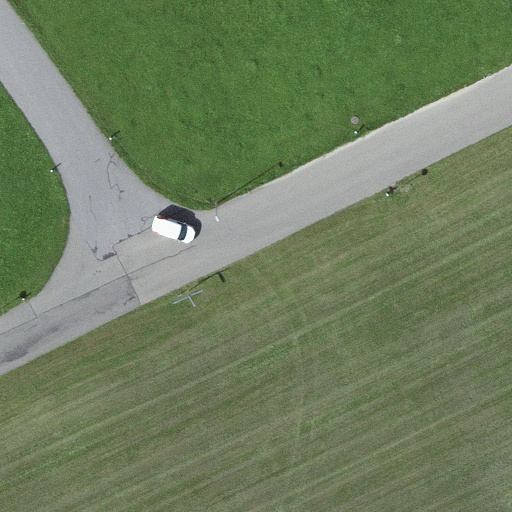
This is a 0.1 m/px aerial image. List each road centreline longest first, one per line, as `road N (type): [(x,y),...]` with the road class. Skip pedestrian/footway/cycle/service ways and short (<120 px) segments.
road 1 (tertiary): [(139,280),(511,97)]
road 2 (unclassified): [(0,44),(95,172),(139,280)]
road 3 (tertiary): [(0,348),(139,280)]
